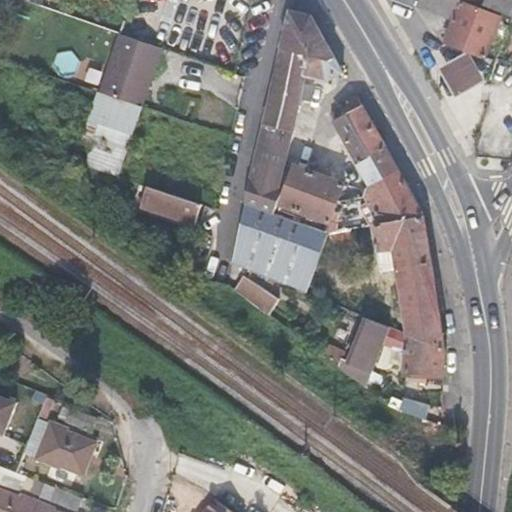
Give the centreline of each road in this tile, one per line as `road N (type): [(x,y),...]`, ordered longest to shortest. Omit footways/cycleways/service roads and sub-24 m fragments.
road 1 (primary): [(468,241),(439,166),(340,0)]
road 2 (primary): [(478,511),(490,401),(468,241)]
road 3 (residential): [(223,261),(278,0)]
road 4 (residential): [(140,511),(153,468),(141,432),(0,318)]
